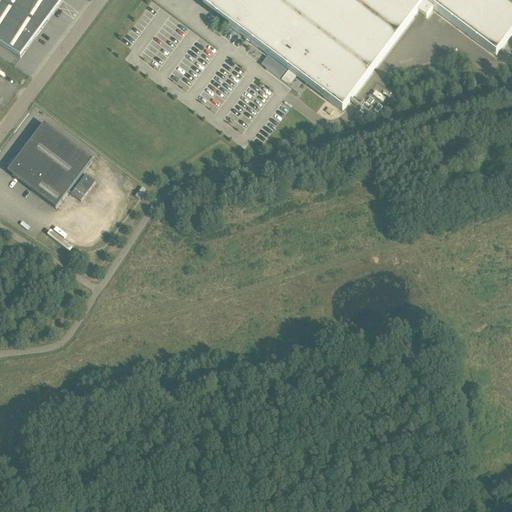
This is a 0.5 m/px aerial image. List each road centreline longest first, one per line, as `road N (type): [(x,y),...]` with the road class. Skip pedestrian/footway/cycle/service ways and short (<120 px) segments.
road 1 (track): [(89,338),(397,242)]
road 2 (unclassified): [(0,135),(101,0)]
road 3 (unknown): [(244,56),(211,101),(202,101),(142,60),(143,33)]
